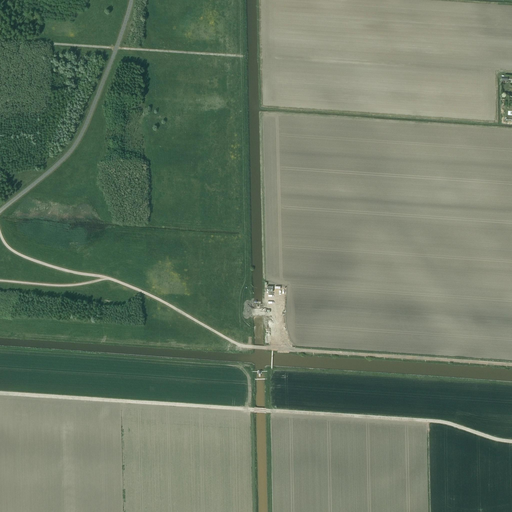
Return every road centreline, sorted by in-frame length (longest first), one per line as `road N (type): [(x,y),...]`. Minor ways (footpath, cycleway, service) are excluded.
road 1 (track): [(0,333),(249,347),(240,0)]
road 2 (track): [(253,410),(0,393)]
road 3 (track): [(258,57),(511,72)]
road 4 (track): [(511,441),(444,422),(266,410)]
road 5 (track): [(116,48),(242,56)]
